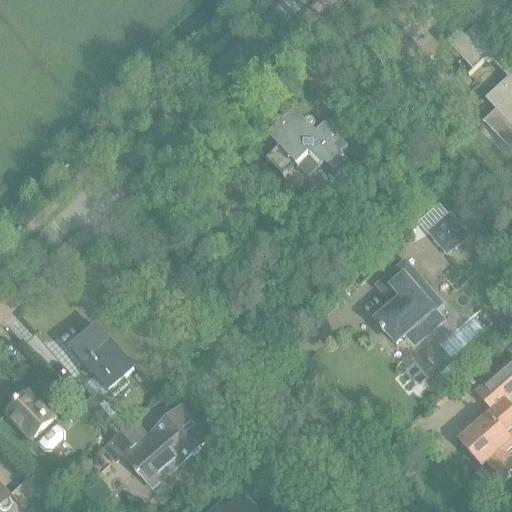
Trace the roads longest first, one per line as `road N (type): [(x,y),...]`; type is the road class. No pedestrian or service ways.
road 1 (residential): [(367,511),(93,199)]
road 2 (residential): [(296,0),(93,199)]
road 3 (unknown): [(257,0),(77,181)]
road 4 (residential): [(0,288),(93,199)]
